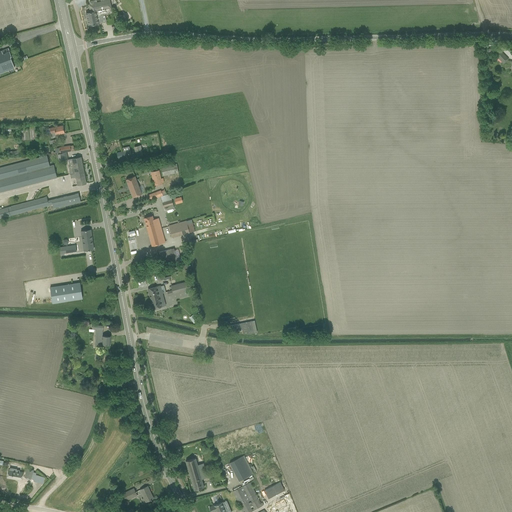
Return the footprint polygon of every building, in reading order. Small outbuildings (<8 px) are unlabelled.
[(90,12),(86,13),(87,20),(88,21),(89,26),(98,24),(98,23),(106,21),(105,15),(112,13),(111,8),(109,0),(107,0),(106,0),(100,0),(101,1),(97,2),(96,0),(94,1),(90,2),(90,4),(89,5),(90,12)] [(127,11),(121,15),(129,26),(132,23),(130,20),(132,19),(127,11)] [(0,51),(0,73),(14,68),(10,57),(11,56),(8,48),(0,51)] [(499,50),(495,54),(498,58),(504,63),(505,62),(511,64),(511,66),(511,68),(511,61),(507,60),(508,59),(499,50)] [(51,133),(52,137),(56,136),(56,135),(65,133),(63,125),(50,128),(51,133)] [(134,147),(136,157),(143,155),(140,145),(134,147)] [(121,158),(122,160),(132,158),(130,150),(117,153),(118,159),(121,158)] [(0,167),(0,192),(57,178),(54,165),(50,166),(47,155),(0,167)] [(81,157),(68,160),(70,166),(69,167),(70,173),(70,175),(75,174),(77,186),(87,184),(84,172),(84,170),(81,157)] [(161,167),(163,175),(179,172),(177,164),(161,167)] [(151,176),(153,186),(162,184),(159,170),(152,172),(153,175),(151,176)] [(126,179),(133,198),(142,194),(135,176),(126,179)] [(80,202),(79,193),(51,200),(53,208),(80,202)] [(162,196),(161,196),(161,197),(164,207),(167,206),(168,210),(174,208),(170,193),(163,196),(162,196)] [(47,197),(0,208),(0,218),(50,205),(47,197)] [(144,218),(152,246),(165,243),(158,219),(153,220),(152,216),(144,218)] [(169,226),(173,238),(190,233),(190,232),(195,231),(192,223),(192,219),(186,221),(186,220),(178,223),(177,221),(176,221),(176,223),(169,226)] [(90,229),(81,231),(84,251),(93,250),(90,229)] [(167,269),(156,272),(158,280),(163,279),(162,274),(167,272),(167,273),(168,273),(173,272),(172,267),(167,268),(167,269)] [(190,281),(171,286),(172,290),(173,294),(192,289),(190,281)] [(50,287),(53,303),(82,298),(80,283),(50,287)] [(148,289),(150,297),(162,294),(160,286),(148,289)] [(150,304),(152,309),(166,306),(162,294),(150,297),(152,304),(150,304)] [(243,334),(248,334),(257,332),(254,320),(251,321),(226,327),(226,330),(230,329),(230,330),(233,329),(234,332),(239,331),(238,330),(242,330),(243,334)] [(102,347),(102,345),(110,345),(110,336),(102,336),(103,333),(95,333),(95,346),(102,347)] [(243,456),(230,463),(239,481),(252,474),(243,456)] [(190,459),(186,461),(190,476),(194,490),(199,489),(204,488),(201,479),(200,473),(206,471),(203,463),(197,465),(195,458),(190,459)] [(25,477),(30,479),(33,470),(28,468),(25,477)] [(7,478),(21,480),(23,473),(8,470),(7,478)] [(233,491),(243,511),(250,511),(262,506),(250,482),(233,491)] [(142,488),(140,490),(144,498),(146,502),(149,500),(153,498),(151,494),(147,486),(142,488)] [(123,493),(127,500),(137,495),(134,488),(123,493)] [(289,511),(284,497),(266,505),(269,511),(289,511)] [(226,511),(222,502),(209,507),(211,511),(213,511),(216,511),(226,511)]
